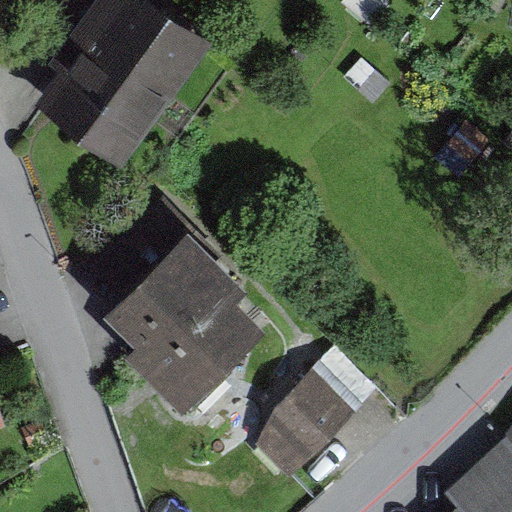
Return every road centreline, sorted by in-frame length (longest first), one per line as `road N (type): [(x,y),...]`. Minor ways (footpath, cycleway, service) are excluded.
road 1 (residential): [(0,164),(129,511)]
road 2 (residential): [(340,511),(511,339)]
